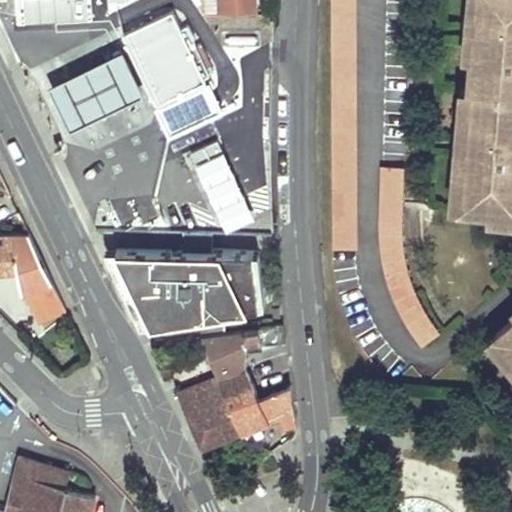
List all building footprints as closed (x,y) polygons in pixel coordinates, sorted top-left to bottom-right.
[(202,0),(203,16),(258,15),(257,0),(202,0)] [(351,250),(350,0),(331,0),(332,251),(351,250)] [(511,0),(474,0),(473,13),(467,13),(467,18),(467,20),(468,24),(472,29),(470,58),(467,88),(461,148),(455,147),(452,177),(458,177),(456,206),(486,209),(511,211),(511,0)] [(188,47),(170,10),(120,34),(138,69),(155,104),(203,81),(201,75),(210,70),(197,42),(188,47)] [(467,20),(467,18),(463,57),(470,58),(472,29),(468,24),(467,20)] [(141,93),(119,49),(48,85),(67,130),(141,93)] [(467,88),(460,87),(455,147),(461,148),(467,88)] [(205,88),(159,111),(167,129),(214,105),(209,96),(205,88)] [(222,145),(217,134),(192,147),(198,157),(222,145)] [(256,208),(223,144),(222,145),(198,157),(196,158),(229,221),(256,208)] [(400,220),(402,169),(379,168),(378,222),(389,294),(420,346),(438,332),(408,281),(400,220)] [(458,177),(452,177),(450,206),(456,206),(458,177)] [(486,218),(511,220),(511,211),(486,209),(486,218)] [(0,269),(19,267),(23,295),(40,321),(67,309),(30,230),(0,230),(0,269)] [(222,331),(259,324),(257,309),(279,307),(277,236),(101,234),(123,280),(145,325),(223,312),(222,331)] [(511,318),(493,335),(511,357),(507,362),(511,368),(511,318)] [(291,437),(295,434),(297,428),(294,406),(291,385),(290,372),(279,376),(283,387),(260,396),(240,348),(262,344),(262,341),(286,338),(284,322),(259,324),(222,331),(202,334),(219,374),(178,390),(201,445),(220,437),(281,411),(291,437)] [(511,357),(493,335),(487,339),(507,362),(511,357)] [(95,511),(100,494),(69,486),(73,471),(24,457),(8,511),(95,511)]
